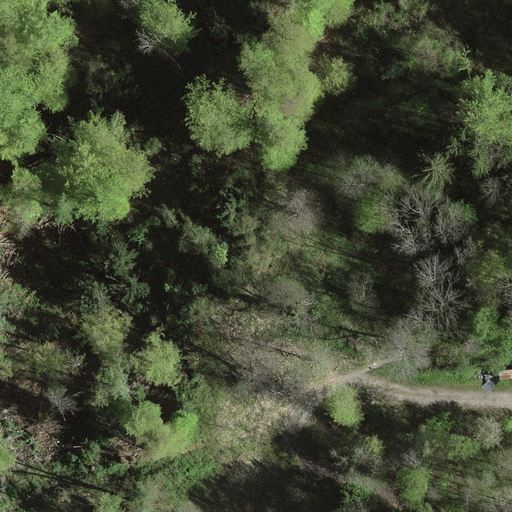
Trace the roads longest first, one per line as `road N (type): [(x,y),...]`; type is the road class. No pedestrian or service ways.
road 1 (track): [(352,376),(298,418),(300,457),(378,477),(429,511)]
road 2 (track): [(511,394),(389,394),(352,376)]
